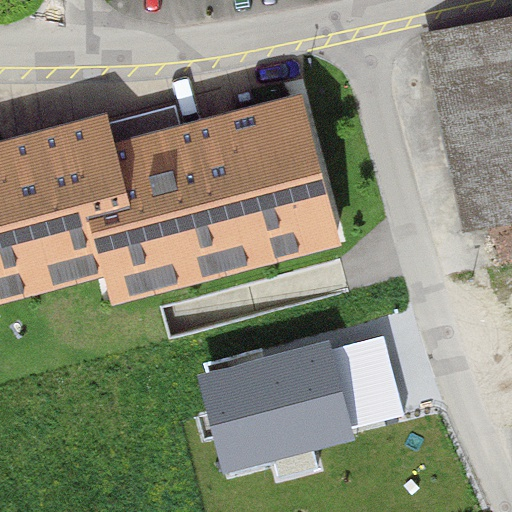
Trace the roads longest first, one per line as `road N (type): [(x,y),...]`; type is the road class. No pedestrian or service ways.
road 1 (residential): [(511,501),(398,187),(353,21)]
road 2 (tertiary): [(353,21),(214,44),(76,49)]
